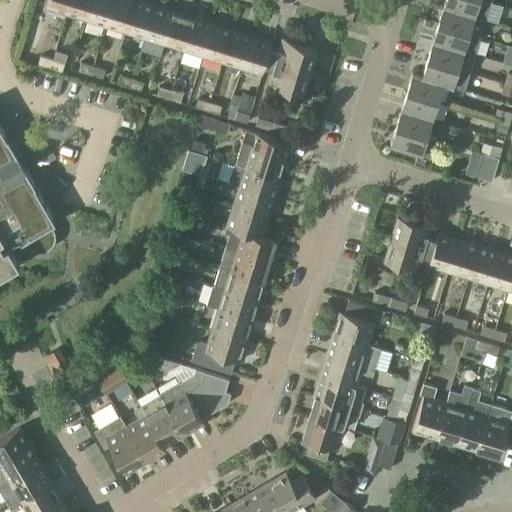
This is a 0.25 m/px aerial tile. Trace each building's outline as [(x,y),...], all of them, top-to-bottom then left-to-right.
[(66,13),(69,0),(47,0),(46,7),(66,13)] [(85,19),(90,0),(69,0),(66,13),(85,19)] [(105,25),(112,0),(90,0),(85,19),(105,25)] [(124,31),(133,0),(112,0),(105,25),(124,31)] [(144,37),(153,5),(135,0),(133,0),(124,31),(144,37)] [(488,0),(444,0),(443,5),(486,18),(491,1),(488,0)] [(163,43),(173,12),(153,5),(144,37),(163,43)] [(438,23),(480,36),(486,18),(443,5),(438,23)] [(183,49),(192,18),(173,12),(163,43),(183,49)] [(202,55),(212,24),(192,18),(183,49),(202,55)] [(432,40),(475,53),(480,36),(438,23),(432,40)] [(222,61),(231,30),(212,24),(202,55),(222,61)] [(241,67),(251,36),(231,30),(222,61),(241,67)] [(251,36),(241,67),(261,73),(271,42),(251,36)] [(269,47),(263,66),(272,69),(268,81),(299,91),(313,46),(282,37),(278,50),(269,47)] [(432,40),(427,58),(469,71),(475,53),(432,40)] [(55,50),(53,58),(52,58),(49,66),(61,70),(66,53),(55,50)] [(40,55),(37,63),(49,66),(52,58),(40,55)] [(412,72),(412,73),(452,85),(464,89),(469,71),(427,58),(421,75),(412,72)] [(79,60),(76,68),(91,73),(93,64),(79,60)] [(103,67),(93,64),(91,73),(100,75),(103,67)] [(118,72),(115,80),(129,84),(131,76),(118,72)] [(412,73),(406,90),(437,100),(442,83),(452,86),(452,85),(412,73)] [(142,79),(131,76),(129,84),(139,88),(142,79)] [(157,84),(154,92),(168,97),(170,88),(157,84)] [(181,92),(170,88),(168,97),(178,100),(181,92)] [(432,117),(437,100),(406,90),(401,108),(432,117)] [(208,100),(195,96),(193,105),(205,108),(208,100)] [(221,104),(208,100),(205,108),(219,113),(221,104)] [(426,135),(432,117),(401,108),(395,125),(426,135)] [(246,121),(249,113),(237,109),(234,118),(246,121)] [(500,119),(509,122),(511,112),(503,109),(500,119)] [(254,124),(288,134),(290,126),(274,122),(274,120),(257,116),(254,124)] [(506,132),(509,122),(500,119),(497,129),(506,132)] [(55,220),(25,168),(20,171),(2,141),(7,138),(0,125),(0,273),(20,262),(9,244),(20,238),(21,241),(27,237),(30,242),(35,246),(41,247),(47,246),(51,241),(53,235),(51,229),(49,224),(55,220)] [(430,156),(436,138),(426,135),(395,125),(390,144),(430,156)] [(234,163),(278,176),(285,154),(281,153),(285,140),(245,128),(234,163)] [(489,154),(498,157),(501,147),(492,144),(489,154)] [(498,157),(489,154),(483,152),(476,175),(491,180),(498,157)] [(198,173),(206,176),(210,164),(196,159),(192,171),(198,173)] [(227,182),(238,185),(272,196),(278,176),(234,163),(233,162),(227,182)] [(203,188),(206,176),(198,173),(194,185),(203,188)] [(266,215),(272,196),(238,185),(232,205),(266,215)] [(186,212),(194,214),(198,202),(190,200),(186,212)] [(232,205),(226,224),(275,239),(260,234),(266,215),(232,205)] [(191,227),(194,214),(186,212),(182,224),(191,227)] [(418,267),(431,222),(400,213),(386,258),(418,267)] [(226,224),(224,231),(229,232),(225,245),(269,259),(275,239),(226,224)] [(448,270),(457,239),(437,233),(428,264),(448,270)] [(174,251),(182,253),(186,241),(178,239),(174,251)] [(467,276),(477,245),(457,239),(448,270),(467,276)] [(225,245),(219,265),(263,278),(269,259),(225,245)] [(487,282),(497,251),(477,245),(467,276),(487,282)] [(179,265),(182,253),(174,251),(170,263),(179,265)] [(506,288),(511,270),(511,255),(497,251),(487,282),(506,288)] [(219,265),(213,284),(257,298),(263,278),(219,265)] [(162,290),(170,292),(174,280),(166,278),(162,290)] [(206,303),(217,307),(251,317),(257,298),(213,284),(212,284),(206,303)] [(166,304),(170,292),(162,290),(158,302),(166,304)] [(374,291),(372,299),(405,309),(407,301),(374,291)] [(341,310),(334,333),(368,343),(375,320),(369,319),(373,306),(348,299),(344,311),(341,310)] [(427,307),(414,303),(412,311),(425,315),(427,307)] [(217,307),(211,326),(245,337),(251,317),(217,307)] [(443,312),(441,321),(453,324),(455,316),(443,312)] [(455,316),(453,324),(465,328),(467,320),(455,316)] [(417,330),(430,335),(433,325),(420,321),(417,330)] [(482,324),(480,333),(492,336),(494,328),(482,324)] [(193,359),(231,371),(235,358),(238,359),(245,337),(211,326),(204,349),(200,348),(196,350),(193,359)] [(494,328),(492,336),(504,340),(506,332),(494,328)] [(334,333),(327,353),(361,364),(373,367),(380,347),(368,343),(334,333)] [(486,341),(475,337),(472,346),(484,349),(486,341)] [(499,345),(486,341),(484,349),(496,353),(499,345)] [(44,368),(58,365),(54,348),(40,351),(44,368)] [(370,374),(373,367),(361,364),(327,353),(321,374),(355,384),(359,371),(370,374)] [(118,368),(123,377),(136,369),(131,360),(118,368)] [(158,391),(159,392),(182,432),(202,420),(201,417),(227,401),(230,392),(225,390),(228,378),(195,367),(193,372),(179,380),(179,379),(158,391)] [(411,367),(407,378),(416,381),(420,370),(411,367)] [(111,384),(123,377),(118,368),(106,375),(111,384)] [(363,387),(355,384),(321,374),(315,394),(360,408),(362,402),(359,401),(363,387)] [(416,381),(407,378),(403,391),(412,394),(416,381)] [(83,404),(105,391),(99,379),(76,392),(83,404)] [(435,435),(445,401),(432,397),(436,385),(422,381),(418,393),(423,394),(412,428),(435,435)] [(445,401),(435,435),(455,441),(466,407),(472,388),(473,386),(463,383),(461,392),(449,388),(445,401)] [(487,414),(490,403),(476,398),(478,390),(472,388),(466,407),(455,441),(476,447),(487,414)] [(162,443),(182,432),(159,392),(139,403),(145,413),(162,443)] [(358,416),(360,408),(315,394),(308,415),(342,425),(346,412),(358,416)] [(476,447),(499,454),(511,410),(511,407),(491,401),(490,403),(487,414),(476,447)] [(138,417),(125,424),(143,455),(162,443),(145,413),(139,403),(135,406),(134,411),(138,417)] [(398,408),(394,419),(404,422),(407,411),(398,408)] [(94,430),(104,447),(109,444),(123,467),(143,455),(125,424),(120,415),(94,430)] [(335,448),(342,425),(308,415),(301,437),(305,438),(301,451),(326,459),(329,446),(335,448)] [(390,432),(400,435),(404,422),(394,419),(390,432)] [(0,485),(39,463),(27,442),(18,427),(0,437),(0,485)] [(396,442),(383,438),(385,439),(377,463),(390,467),(397,443),(396,442)] [(93,479),(104,476),(97,453),(85,457),(93,479)] [(39,463),(0,485),(0,491),(8,506),(19,499),(49,481),(39,463)] [(266,484),(282,511),(288,511),(316,496),(303,475),(292,482),(286,472),(266,484)] [(22,505),(26,511),(39,511),(60,500),(49,481),(19,499),(8,506),(12,511),(22,505)] [(248,495),(257,511),(282,511),(266,484),(248,495)] [(229,506),(232,511),(257,511),(248,495),(229,506)] [(67,511),(60,500),(39,511),(67,511)] [(344,500),(337,509),(334,511),(351,511),(355,508),(344,500)]
